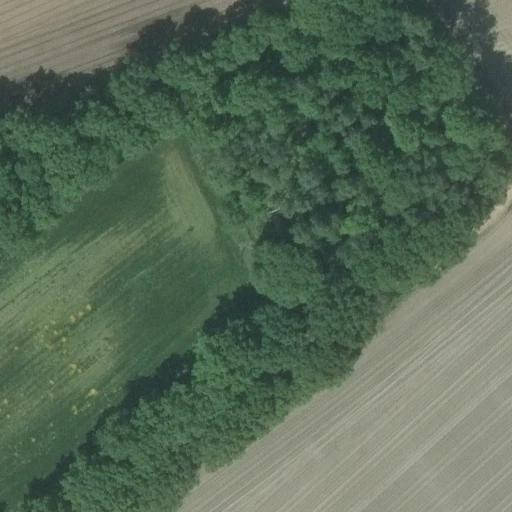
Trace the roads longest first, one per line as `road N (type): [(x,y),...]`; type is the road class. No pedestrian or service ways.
road 1 (track): [(511,195),(478,235),(209,416),(92,511)]
road 2 (track): [(431,0),(511,145)]
